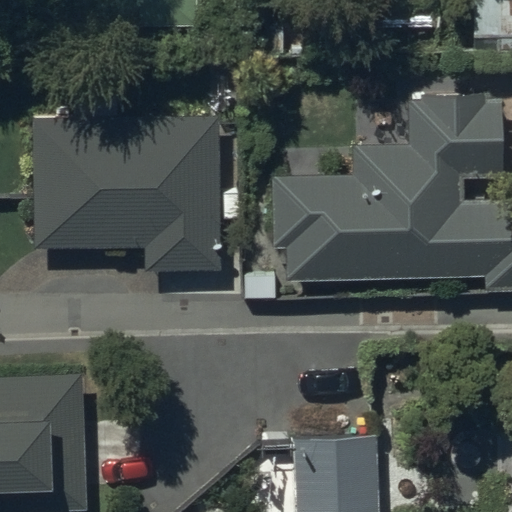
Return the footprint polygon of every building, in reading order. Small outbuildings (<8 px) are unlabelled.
[(193,31),(192,0),(59,0),(59,31),(193,31)] [(511,0),(471,0),(471,41),(496,41),(496,55),(511,55),(511,0)] [(284,248),(285,282),(482,278),(483,296),(511,294),(511,200),(463,201),(462,179),(500,178),(498,103),(484,103),(484,96),(419,97),(419,102),(406,102),(407,146),(351,147),(352,177),(268,178),(270,248),(284,248)] [(216,119),(30,119),(30,252),(142,252),(142,273),(216,273),(216,119)] [(83,511),(80,376),(0,377),(0,511),(83,511)] [(375,511),(374,434),(291,436),(293,511),(375,511)]
